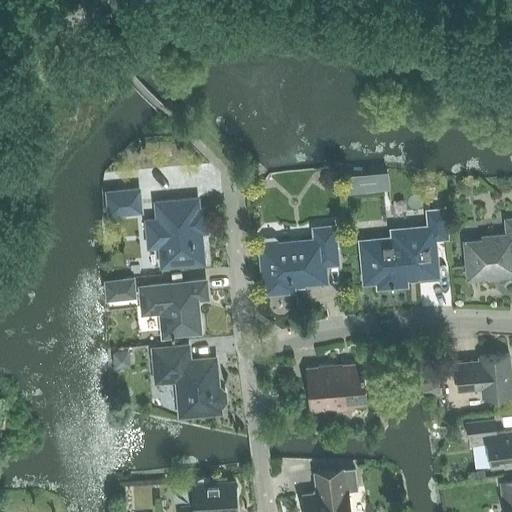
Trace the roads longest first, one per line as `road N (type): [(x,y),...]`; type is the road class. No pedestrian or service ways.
road 1 (residential): [(253,357),(368,328),(511,327)]
road 2 (residential): [(253,357),(244,343),(231,195)]
road 3 (residential): [(268,511),(253,357)]
